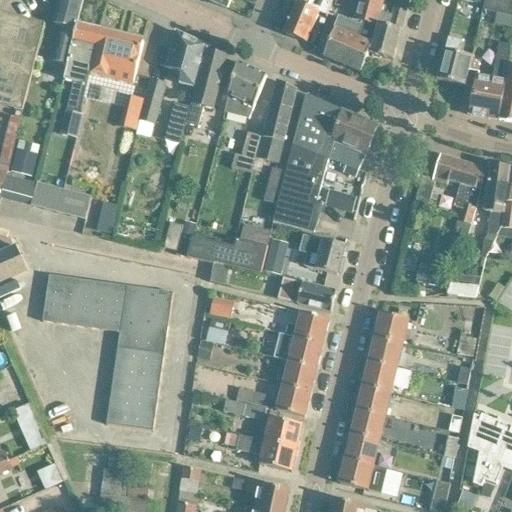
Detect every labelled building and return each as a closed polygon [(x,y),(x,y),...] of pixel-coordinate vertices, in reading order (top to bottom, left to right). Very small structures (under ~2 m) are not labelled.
[(67,67),(77,27),(84,0),(60,0),(54,25),(64,27),(56,61),(60,62),(59,65),(67,67)] [(202,0),(228,11),(232,0),(202,0)] [(310,0),(307,9),(296,4),(283,34),(307,44),(319,14),(327,17),(332,0),(310,0)] [(362,28),(355,26),(340,20),(332,39),(324,58),(361,74),(373,46),(378,26),(385,0),(364,0),(359,21),(364,23),(362,28)] [(409,2),(400,0),(397,0),(393,17),(382,14),(378,26),(375,37),(370,56),(393,62),(409,2)] [(511,17),(511,0),(485,0),(484,6),(483,11),(511,17)] [(0,106),(22,113),(40,45),(45,26),(37,23),(37,25),(16,19),(16,18),(13,17),(13,18),(0,14),(0,106)] [(91,59),(98,32),(77,27),(67,67),(64,81),(74,84),(67,112),(79,115),(82,104),(86,87),(89,75),(87,75),(89,70),(93,71),(96,60),(91,59)] [(123,38),(98,32),(91,59),(96,60),(93,71),(89,70),(87,75),(89,75),(140,88),(150,45),(123,38)] [(196,89),(207,53),(208,49),(176,34),(167,70),(182,74),(179,85),(196,89)] [(462,42),(448,39),(438,81),(465,88),(472,58),(459,55),(462,42)] [(505,87),(510,49),(510,47),(499,45),(491,80),(476,78),(469,117),(498,122),(505,87)] [(511,124),(511,67),(508,67),(510,49),(505,87),(498,122),(511,124)] [(207,53),(196,89),(192,104),(193,104),(186,125),(198,128),(204,109),(213,111),(222,78),(227,58),(207,53)] [(267,78),(238,64),(232,83),(225,113),(249,120),(259,96),(267,78)] [(150,82),(139,123),(155,127),(166,86),(150,82)] [(297,92),(277,83),(262,144),(257,160),(278,165),(282,152),(297,92)] [(328,122),(332,108),(307,96),(307,97),(286,173),(278,206),(273,223),(306,233),(314,235),(323,205),(317,203),(329,161),(330,161),(336,143),(334,143),(334,142),(326,139),(331,123),(328,122)] [(336,143),(330,161),(358,172),(367,157),(377,127),(332,108),(328,122),(331,123),(326,139),(334,142),(334,143),(336,143)] [(79,155),(99,157),(102,137),(82,134),(79,155)] [(232,170),(252,175),(261,139),(248,135),(242,158),(236,157),(232,170)] [(441,157),(434,180),(423,177),(416,204),(430,207),(430,204),(435,188),(434,188),(436,183),(447,187),(449,182),(461,186),(454,209),(461,211),(458,222),(456,228),(461,229),(457,243),(465,246),(475,209),(487,171),(441,157)] [(505,226),(510,170),(491,167),(486,212),(490,212),(488,237),(484,242),(482,260),(486,260),(498,236),(505,226)] [(505,226),(498,236),(511,237),(511,169),(510,170),(505,226)] [(278,206),(286,173),(273,170),(264,202),(278,206)] [(7,178),(1,200),(31,208),(37,186),(7,178)] [(58,215),(64,192),(37,185),(31,208),(58,215)] [(74,219),(80,196),(64,192),(58,215),(74,219)] [(80,196),(74,219),(86,222),(91,199),(80,196)] [(346,198),(342,211),(353,214),(356,201),(346,198)] [(105,203),(101,217),(116,221),(119,206),(105,203)] [(447,222),(449,209),(436,207),(434,219),(447,222)] [(184,228),(182,237),(193,240),(196,226),(185,224),(184,228)] [(177,256),(182,237),(184,228),(171,225),(164,253),(177,256)] [(235,249),(193,240),(182,237),(177,256),(188,259),(213,264),(229,268),(260,275),(267,250),(237,241),(235,249)] [(338,277),(346,247),(303,237),(299,253),(307,255),(303,269),(338,277)] [(0,284),(27,272),(16,248),(0,254),(0,284)] [(269,257),(265,272),(281,276),(285,261),(269,257)] [(213,264),(211,277),(226,280),(229,268),(213,264)] [(416,283),(448,291),(451,276),(420,268),(416,283)] [(62,302),(65,279),(50,277),(46,300),(62,302)] [(77,305),(80,282),(65,279),(62,302),(77,305)] [(296,283),(283,280),(278,301),(298,305),(298,306),(331,315),(337,293),(296,283)] [(93,307),(96,284),(80,282),(77,305),(93,307)] [(108,309),(111,286),(96,284),(93,307),(108,309)] [(123,311),(127,288),(111,286),(108,309),(123,311)] [(479,290),(473,289),(451,286),(449,297),(475,300),(479,290)] [(143,338),(150,291),(127,288),(123,311),(120,334),(143,338)] [(166,341),(173,295),(150,291),(143,338),(166,341)] [(58,326),(62,302),(46,300),(43,323),(58,326)] [(214,300),(210,316),(230,321),(234,305),(214,300)] [(74,328),(77,305),(62,302),(58,326),(74,328)] [(89,330),(93,307),(77,305),(74,328),(89,330)] [(105,332),(108,309),(93,307),(89,330),(105,332)] [(120,334),(123,311),(108,309),(105,332),(120,334)] [(399,311),(397,318),(406,320),(408,314),(399,311)] [(295,339),(323,346),(329,321),(301,314),(298,328),(288,326),(286,337),(295,339)] [(375,340),(403,346),(409,321),(381,315),(375,340)] [(210,330),(206,343),(224,348),(228,335),(210,330)] [(141,353),(143,338),(120,334),(118,350),(141,353)] [(164,356),(166,341),(143,338),(141,353),(164,356)] [(317,370),(323,346),(295,339),(289,363),(317,370)] [(477,341),(461,339),(458,359),(474,361),(477,341)] [(397,371),(403,346),(375,340),(369,364),(397,371)] [(201,343),(197,359),(211,362),(214,346),(201,343)] [(139,368),(141,353),(118,350),(116,365),(139,368)] [(162,372),(164,356),(141,353),(139,368),(162,372)] [(311,394),(317,370),(289,363),(283,387),(311,394)] [(411,374),(397,371),(369,364),(363,388),(391,395),(393,388),(407,391),(411,374)] [(137,384),(139,368),(116,365),(113,380),(137,384)] [(160,387),(162,372),(139,368),(137,384),(160,387)] [(461,370),(458,385),(468,387),(471,372),(461,370)] [(134,399),(137,384),(113,380),(111,396),(134,399)] [(193,397),(231,402),(233,385),(195,380),(193,397)] [(158,402),(160,387),(137,384),(134,399),(158,402)] [(305,419),(311,394),(283,387),(277,412),(305,419)] [(386,419),(391,395),(363,388),(357,412),(386,419)] [(468,391),(455,389),(452,409),(464,411),(468,391)] [(269,398),(239,391),(237,401),(267,408),(269,398)] [(132,414),(134,399),(111,396),(109,411),(132,414)] [(155,418),(158,402),(134,399),(132,414),(155,418)] [(227,403),(224,414),(245,419),(247,407),(227,403)] [(0,412),(3,424),(26,418),(23,406),(0,411),(0,412)] [(266,411),(247,407),(245,419),(264,423),(266,411)] [(130,430),(132,414),(109,411),(107,426),(130,430)] [(380,443),(386,419),(357,412),(351,436),(380,443)] [(153,433),(155,418),(132,414),(130,430),(153,433)] [(474,416),(468,450),(480,454),(474,486),(482,489),(485,482),(484,481),(505,429),(499,426),(500,424),(497,422),(482,416),(481,419),(474,416)] [(459,435),(462,420),(453,418),(449,433),(459,435)] [(265,443),(298,450),(303,427),(270,420),(265,443)] [(505,429),(484,481),(485,482),(497,486),(503,470),(511,473),(511,428),(511,431),(505,429)] [(374,467),(380,443),(351,436),(346,461),(374,467)] [(250,439),(239,437),(236,452),(262,457),(260,467),(293,474),(298,450),(265,443),(250,439)] [(444,459),(455,461),(459,441),(448,438),(444,459)] [(219,462),(220,444),(183,441),(182,460),(219,462)] [(6,454),(0,457),(0,466),(10,462),(6,454)] [(455,461),(444,459),(441,458),(438,479),(450,481),(455,461)] [(129,472),(130,462),(110,459),(108,469),(129,472)] [(389,470),(374,467),(346,461),(340,486),(383,496),(389,470)] [(0,476),(13,470),(10,462),(0,466),(0,476)] [(151,475),(153,466),(132,463),(131,472),(151,475)] [(180,495),(198,497),(200,483),(201,472),(184,469),(182,480),(180,495)] [(104,483),(128,486),(129,474),(105,471),(104,483)] [(150,488),(152,477),(131,474),(129,485),(150,488)] [(247,493),(249,483),(235,480),(232,490),(247,493)] [(126,500),(128,486),(104,483),(102,497),(126,500)] [(254,508),(285,511),(289,491),(249,483),(247,493),(257,495),(254,508)] [(444,511),(450,486),(437,483),(430,511),(444,511)] [(149,500),(150,489),(129,487),(128,497),(149,500)] [(123,511),(124,511),(126,500),(102,497),(100,509),(123,511)] [(124,511),(147,511),(148,503),(126,500),(124,511)] [(376,511),(377,509),(336,501),(333,511),(376,511)] [(179,503),(178,511),(196,511),(197,506),(179,503)]
